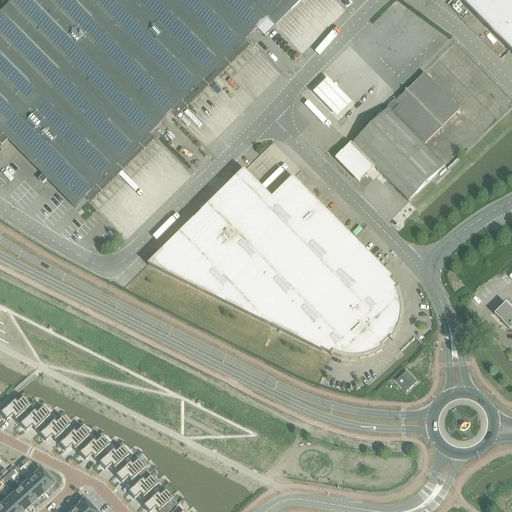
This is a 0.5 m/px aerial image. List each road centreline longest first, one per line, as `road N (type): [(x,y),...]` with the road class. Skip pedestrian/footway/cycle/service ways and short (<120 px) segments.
road 1 (tertiary): [(433,415),(318,403),(0,239)]
road 2 (tertiary): [(0,255),(315,414),(433,431)]
road 3 (unclassified): [(0,204),(109,271),(130,261),(267,119)]
road 4 (unclassified): [(419,270),(267,119)]
road 5 (unclassified): [(267,119),(384,0)]
road 6 (unclassified): [(511,82),(421,0)]
